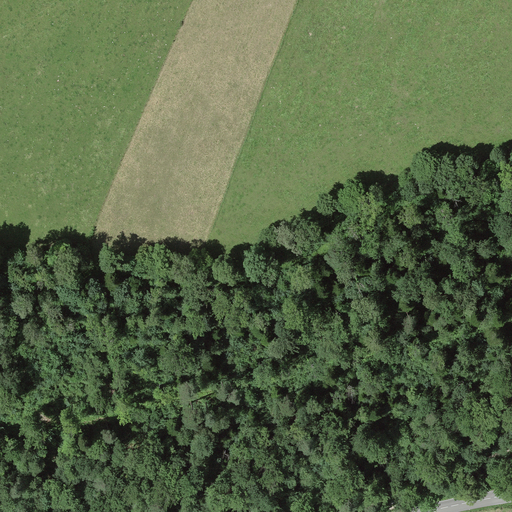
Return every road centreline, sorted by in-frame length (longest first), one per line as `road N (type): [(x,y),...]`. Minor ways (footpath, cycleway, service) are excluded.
road 1 (track): [(0,271),(39,277),(87,268),(196,284),(329,245),(411,203),(511,191)]
road 2 (track): [(511,318),(141,409),(38,427),(0,425)]
road 3 (track): [(511,447),(459,465),(388,511)]
